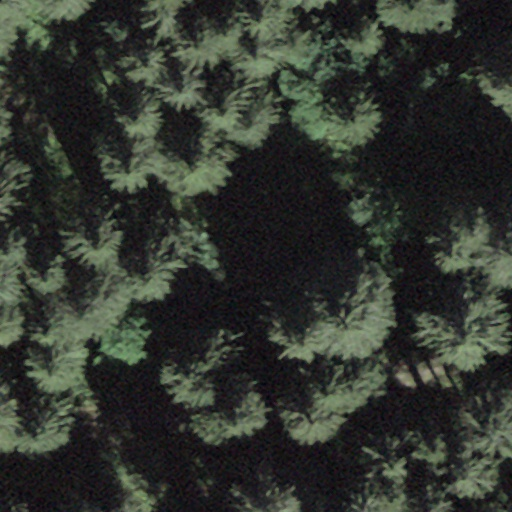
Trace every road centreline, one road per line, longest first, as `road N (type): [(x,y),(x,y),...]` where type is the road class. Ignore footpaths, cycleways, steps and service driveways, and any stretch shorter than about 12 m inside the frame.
road 1 (track): [(0,87),(119,154),(210,185),(327,186),(511,145)]
road 2 (track): [(511,343),(186,424),(0,446)]
